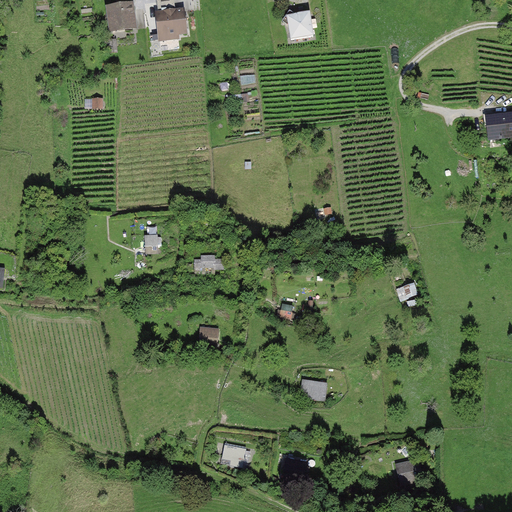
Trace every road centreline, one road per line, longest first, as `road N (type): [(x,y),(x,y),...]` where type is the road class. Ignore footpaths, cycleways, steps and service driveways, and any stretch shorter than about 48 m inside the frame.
road 1 (track): [(0,393),(100,450),(212,478),(284,511)]
road 2 (track): [(511,27),(460,31),(403,76),(410,99),(424,107),(511,110)]
